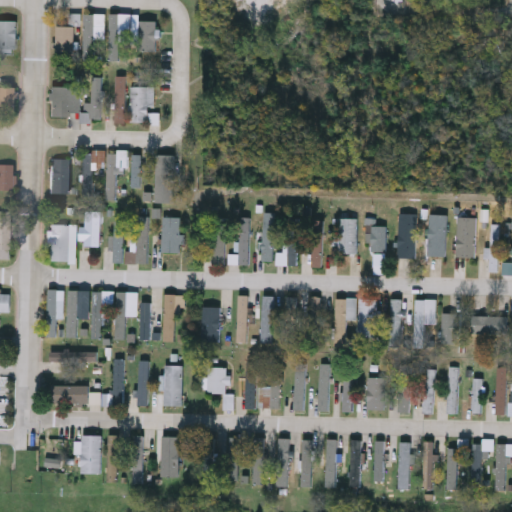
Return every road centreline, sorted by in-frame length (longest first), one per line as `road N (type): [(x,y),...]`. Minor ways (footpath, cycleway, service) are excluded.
road 1 (residential): [(0,280),(511,291)]
road 2 (residential): [(25,424),(511,432)]
road 3 (residential): [(34,0),(25,424)]
road 4 (residential): [(0,140),(171,142),(178,131),(172,11)]
road 5 (residential): [(172,11),(0,1)]
